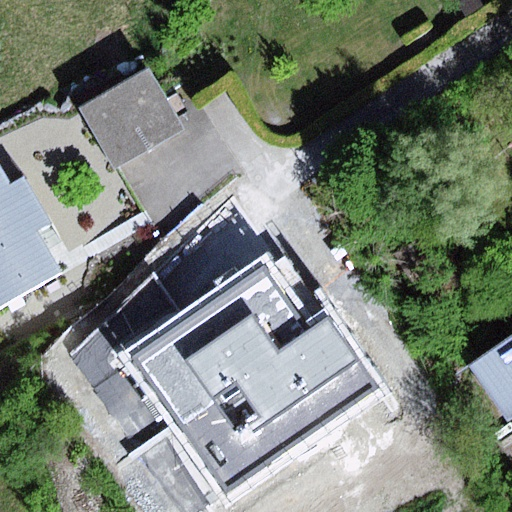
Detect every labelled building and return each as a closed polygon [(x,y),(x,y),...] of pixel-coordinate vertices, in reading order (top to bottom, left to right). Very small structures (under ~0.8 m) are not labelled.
[(150,68),(82,108),(119,170),(186,131),(150,68)] [(0,168),(0,310),(61,275),(39,235),(54,227),(25,177),(10,185),(0,168)] [(169,423),(305,329),(261,265),(125,359),(169,423)] [(305,329),(169,423),(224,502),(380,394),(325,315),(305,329)] [(511,339),(471,368),(509,423),(511,420),(511,339)]
